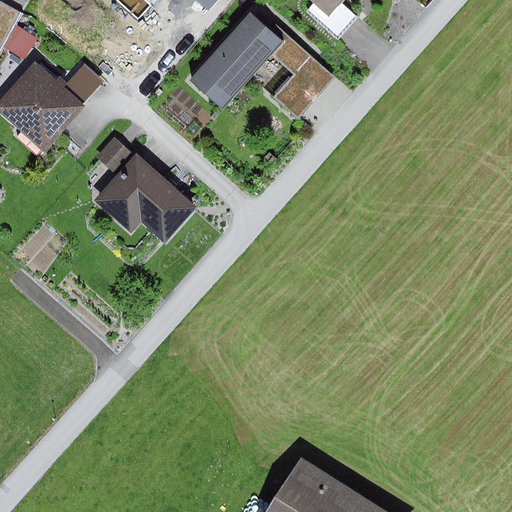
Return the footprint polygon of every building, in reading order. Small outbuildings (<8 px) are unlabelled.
[(344,0),(318,0),(332,13),(343,2),(344,0)] [(0,52),(22,13),(1,1),(0,3),(0,52)] [(358,17),(343,2),(332,13),(321,24),(338,39),(358,17)] [(252,14),(192,79),(224,108),(274,54),(284,43),(271,31),(252,14)] [(276,26),(271,31),(284,43),(274,54),(296,73),(275,97),(300,118),(336,77),(276,26)] [(18,27),(5,49),(25,60),(38,39),(18,27)] [(88,106),(37,61),(0,103),(0,112),(22,132),(18,137),(38,154),(43,149),(47,153),(88,106)] [(134,153),(115,138),(100,157),(118,172),(134,153)] [(173,184),(140,155),(97,202),(132,233),(142,223),(167,246),(200,209),(173,184)] [(389,511),(305,461),(273,511),(389,511)]
